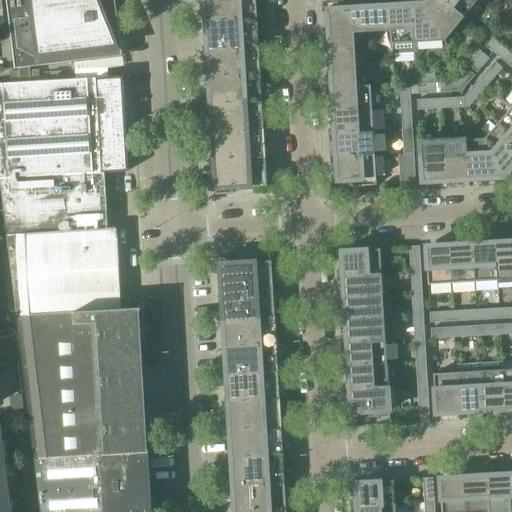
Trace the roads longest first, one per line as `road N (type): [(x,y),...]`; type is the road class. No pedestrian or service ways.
road 1 (residential): [(191,511),(171,229)]
road 2 (residential): [(320,449),(307,220)]
road 3 (residential): [(171,229),(160,0)]
road 4 (residential): [(307,220),(296,0)]
road 5 (residential): [(307,220),(511,207)]
road 6 (residential): [(320,449),(511,439)]
road 7 (residential): [(171,229),(307,220)]
